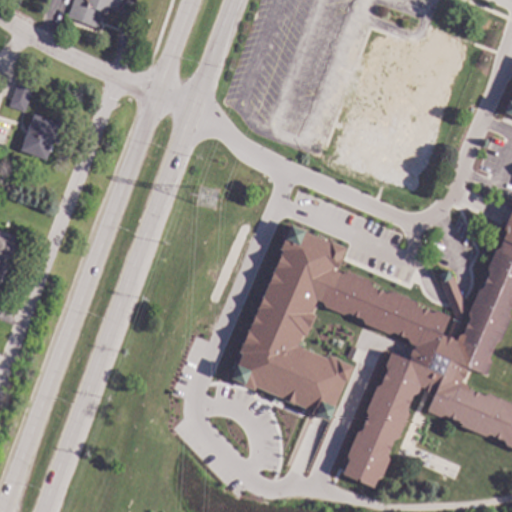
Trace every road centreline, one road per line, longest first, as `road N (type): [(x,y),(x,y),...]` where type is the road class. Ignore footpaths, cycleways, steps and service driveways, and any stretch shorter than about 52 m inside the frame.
road 1 (secondary): [(40,511),(231,0)]
road 2 (secondary): [(186,0),(0,501)]
road 3 (residential): [(112,79),(0,387)]
road 4 (residential): [(188,111),(35,41),(0,16)]
